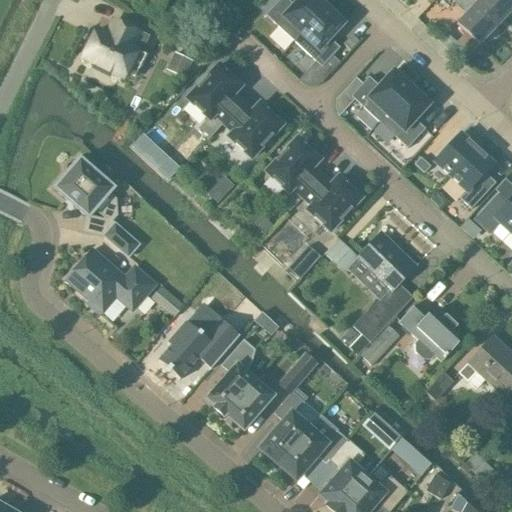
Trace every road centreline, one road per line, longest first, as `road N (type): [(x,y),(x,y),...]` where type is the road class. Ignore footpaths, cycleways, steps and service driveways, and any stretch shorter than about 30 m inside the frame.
road 1 (residential): [(276,511),(29,299),(41,224),(0,200)]
road 2 (residential): [(511,296),(310,109)]
road 3 (residential): [(483,107),(390,25)]
